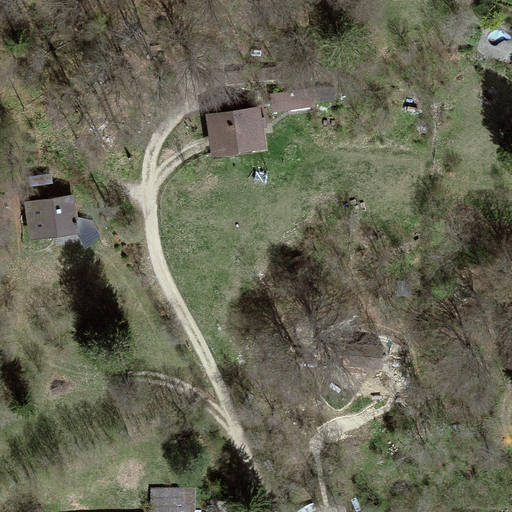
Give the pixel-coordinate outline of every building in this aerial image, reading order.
[(308,84),(270,90),(272,102),(310,97),(308,84)] [(252,104),(211,112),(218,146),(258,138),(252,104)] [(73,216),(71,196),(24,203),(29,235),(71,229),(86,246),(99,234),(91,221),(73,216)] [(379,343),(350,341),(349,361),(378,363),(379,343)] [(152,511),(194,511),(195,489),(151,488),(152,511)]
